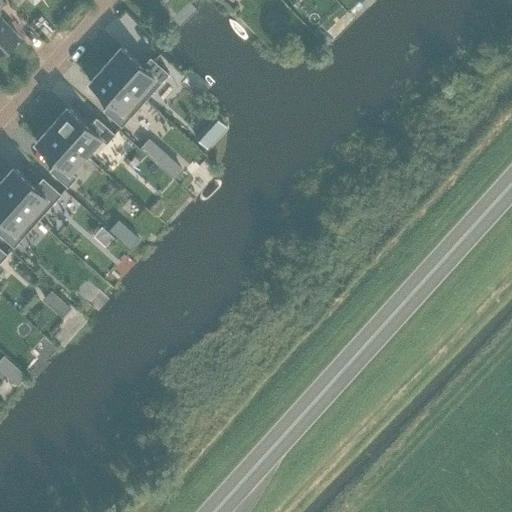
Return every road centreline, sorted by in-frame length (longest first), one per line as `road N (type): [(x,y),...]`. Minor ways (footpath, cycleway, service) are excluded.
road 1 (trunk): [(215,511),(511,182)]
road 2 (residential): [(0,119),(103,0)]
